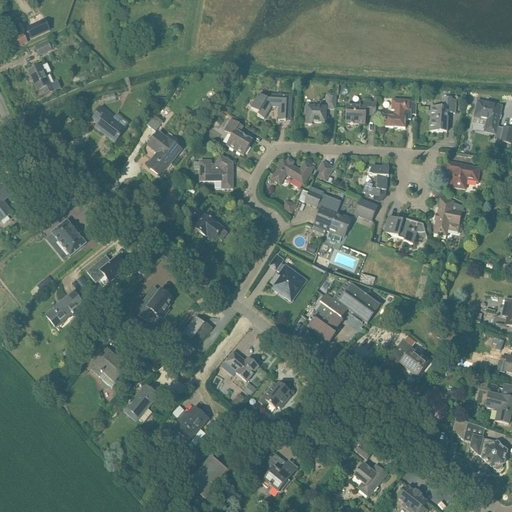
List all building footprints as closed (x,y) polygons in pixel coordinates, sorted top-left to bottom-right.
[(43,26),(47,33),(65,23),(60,16),(43,26)] [(52,50),(49,42),(35,48),(39,56),(52,50)] [(53,74),(48,63),(29,72),(38,92),(43,89),(46,96),(62,89),(58,82),(51,86),(50,86),(46,77),(53,74)] [(88,80),(86,74),(79,77),(81,83),(88,80)] [(259,114),(258,116),(264,120),(271,108),(279,108),(278,122),(286,122),(287,97),(270,96),(267,100),(259,95),(251,109),(259,114)] [(431,108),(430,132),(443,133),(443,131),(447,132),(448,114),(455,114),(456,101),(443,100),(443,109),(431,108)] [(386,118),(385,129),(405,130),(406,121),(411,121),(411,116),(416,116),(417,103),(409,103),(409,102),(392,101),(392,111),(395,111),(394,118),(386,118)] [(485,133),(495,135),(497,128),(501,108),(478,102),(474,118),(487,121),(485,133)] [(346,106),(345,125),(361,126),(362,124),(365,124),(366,116),(376,116),(376,104),(363,103),(363,107),(346,106)] [(326,108),(306,107),(305,125),(312,125),(312,123),(322,124),(322,122),(326,122),(326,108)] [(114,118),(101,108),(93,119),(99,123),(95,128),(103,135),(104,134),(108,136),(107,138),(115,144),(120,137),(120,136),(128,125),(122,120),(118,125),(112,120),(114,118)] [(147,126),(156,133),(164,123),(155,116),(147,126)] [(243,128),(231,120),(224,131),(233,137),(227,146),(244,157),(252,142),(239,134),(243,128)] [(511,130),(503,128),(500,143),(511,145),(511,142),(511,130)] [(158,154),(148,168),(160,177),(181,150),(168,141),(158,134),(148,147),(158,154)] [(200,162),(200,182),(222,183),(222,190),(233,190),(233,177),(227,177),(227,173),(233,164),(221,157),(215,166),(211,166),(211,162),(200,162)] [(283,162),(272,180),(280,186),(286,175),(303,186),(314,169),(305,164),(300,172),(292,167),(293,164),(288,161),(286,164),(283,162)] [(493,168),(504,171),(506,163),(495,161),(493,168)] [(457,165),(447,163),(445,173),(454,175),(451,189),(465,191),(467,181),(478,183),(480,169),(457,165)] [(325,183),(328,178),(333,169),(323,164),(315,177),(325,183)] [(376,168),(372,167),(369,176),(374,178),(377,178),(377,188),(374,188),(366,185),(363,193),(373,197),(380,198),(381,191),(386,192),(387,179),(389,179),(389,169),(389,165),(383,165),(382,168),(376,168)] [(11,196),(0,182),(0,181),(0,222),(1,223),(12,214),(6,206),(4,207),(2,204),(11,196)] [(184,193),(173,187),(164,202),(174,208),(184,193)] [(309,194),(303,192),(299,202),(318,209),(318,207),(323,196),(310,192),(309,194)] [(324,236),(326,231),(330,221),(329,221),(332,213),(336,214),(341,203),(323,196),(318,207),(322,209),(314,227),(315,227),(313,232),(324,236)] [(51,197),(47,200),(50,205),(55,201),(51,197)] [(453,203),(441,200),(438,216),(436,215),(436,216),(435,222),(436,222),(434,235),(446,237),(449,224),(459,226),(462,214),(464,214),(464,209),(463,207),(453,204),(453,203)] [(377,207),(360,201),(354,216),(371,222),(377,207)] [(207,237),(214,242),(217,238),(222,242),(228,234),(205,216),(204,218),(197,213),(192,218),(199,224),(195,229),(206,238),(207,237)] [(336,214),(332,213),(329,221),(330,221),(326,231),(329,233),(327,239),(330,240),(330,242),(331,243),(333,244),(335,244),(336,242),(339,243),(341,238),(344,239),(350,223),(351,220),(337,215),(336,214)] [(400,221),(389,218),(384,234),(404,240),(403,243),(413,246),(417,234),(418,234),(421,234),(423,234),(425,234),(426,239),(427,239),(423,226),(401,219),(400,221)] [(67,222),(52,234),(58,242),(52,248),(63,262),(70,256),(71,258),(86,245),(67,222)] [(254,243),(244,258),(251,262),(261,247),(254,243)] [(317,248),(309,245),(306,252),(314,255),(317,248)] [(307,281),(304,279),(286,266),(285,267),(282,265),(284,262),(277,257),(270,267),(280,275),(282,277),(273,290),(291,303),(307,281)] [(105,258),(86,274),(94,284),(103,277),(108,283),(119,274),(122,277),(128,272),(116,258),(110,263),(105,258)] [(503,265),(501,273),(511,275),(511,262),(509,262),(509,259),(507,266),(503,265)] [(371,279),(372,278),(362,275),(359,284),(374,288),(376,280),(371,279)] [(380,306),(351,286),(338,304),(326,295),(320,304),(323,306),(308,327),(315,332),(314,334),(319,337),(320,336),(326,340),(329,336),(332,339),(328,344),(329,344),(336,335),(334,333),(343,320),(342,319),(349,310),(368,323),(380,306)] [(37,287),(31,292),(35,297),(41,293),(37,287)] [(170,303),(172,300),(168,296),(169,295),(164,291),(163,292),(161,291),(154,300),(148,296),(135,313),(145,321),(153,311),(160,317),(161,316),(163,317),(169,310),(167,309),(171,304),(170,303)] [(119,303),(125,308),(133,298),(126,293),(119,303)] [(74,294),(46,317),(54,327),(69,314),(72,318),(74,316),(73,315),(84,306),(74,294)] [(196,318),(174,346),(190,359),(195,351),(194,350),(197,346),(198,347),(208,335),(201,330),(204,325),(205,326),(205,325),(196,318)] [(414,349),(403,340),(379,371),(394,383),(405,369),(411,374),(409,376),(416,381),(428,365),(411,352),(414,349)] [(96,366),(91,371),(100,378),(112,389),(115,385),(114,384),(133,361),(124,354),(118,361),(106,351),(95,365),(96,366)] [(233,378),(237,373),(248,382),(259,368),(248,360),(245,364),(242,362),(243,361),(234,353),(226,364),(222,369),(233,378)] [(508,359),(502,357),(500,363),(506,364),(504,372),(511,374),(511,358),(508,358),(508,359)] [(483,374),(487,361),(477,358),(473,371),(483,374)] [(454,359),(453,365),(461,368),(465,369),(469,370),(470,365),(467,364),(467,363),(454,359)] [(54,375),(47,383),(53,387),(60,380),(54,375)] [(273,386),(259,404),(265,409),(269,405),(276,411),(278,409),(280,410),(291,397),(288,395),(290,393),(279,384),(276,389),(273,386)] [(244,392),(249,396),(255,389),(250,385),(244,392)] [(139,394),(127,410),(140,420),(144,423),(152,414),(147,409),(149,407),(158,397),(146,387),(139,394)] [(428,411),(438,419),(447,410),(437,401),(437,400),(435,398),(439,394),(434,389),(430,394),(428,393),(418,404),(428,412),(428,411)] [(509,425),(511,410),(511,398),(501,396),(488,393),(485,408),(497,411),(495,422),(509,425)] [(230,406),(236,411),(246,400),(239,395),(230,406)] [(209,420),(194,409),(177,431),(191,443),(196,447),(205,436),(200,431),(202,428),(209,420)] [(244,420),(250,413),(244,409),(238,416),(244,420)] [(473,437),(483,440),(485,430),(455,420),(455,422),(453,432),(463,442),(472,444),(473,437)] [(493,468),(494,470),(496,472),(499,472),(501,470),(503,468),(502,465),(504,465),(507,452),(497,444),(496,444),(496,443),(483,440),(473,437),(472,444),(470,449),(479,456),(479,454),(483,455),(482,460),(486,463),(485,464),(487,465),(488,465),(491,468),(493,468)] [(365,450),(360,446),(356,452),(360,456),(365,450)] [(287,465),(275,455),(267,465),(273,469),(254,493),(255,494),(262,485),(268,490),(270,488),(272,489),(279,494),(279,493),(297,470),(291,466),(293,463),(289,468),(286,466),(287,465)] [(211,458),(187,487),(197,495),(202,488),(211,495),(229,472),(211,458)] [(139,465),(143,476),(151,473),(146,462),(139,465)] [(364,465),(354,477),(364,486),(360,491),(369,499),(387,475),(376,466),(376,467),(377,468),(373,472),(364,465)] [(165,492),(171,487),(166,483),(161,488),(165,492)] [(408,488),(398,500),(411,511),(410,511),(423,511),(425,510),(423,508),(427,503),(421,498),(422,496),(417,492),(416,491),(415,493),(408,488)]
